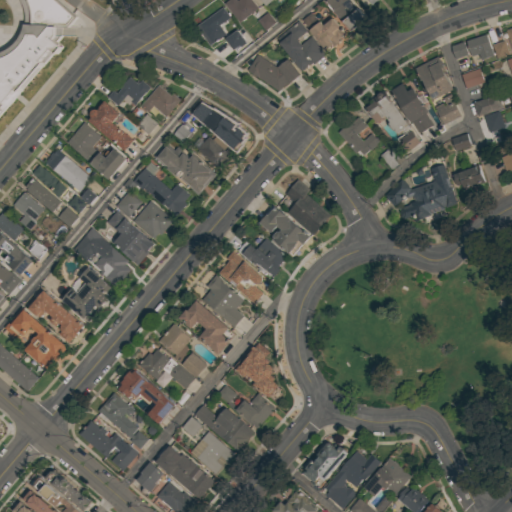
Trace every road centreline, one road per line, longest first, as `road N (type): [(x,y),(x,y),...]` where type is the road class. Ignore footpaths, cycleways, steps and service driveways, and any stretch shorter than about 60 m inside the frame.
road 1 (residential): [(42,430),(329,99),(425,31),(511,0)]
road 2 (residential): [(373,247),(347,190),(272,116),(196,69),(124,39)]
road 3 (residential): [(327,404),(299,346),(315,281),(373,247),(450,257)]
road 4 (residential): [(0,170),(107,52),(179,0)]
road 5 (residential): [(483,511),(427,423),(363,419),(327,404)]
road 6 (tertiary): [(0,394),(136,511)]
road 7 (residential): [(234,511),(327,404)]
